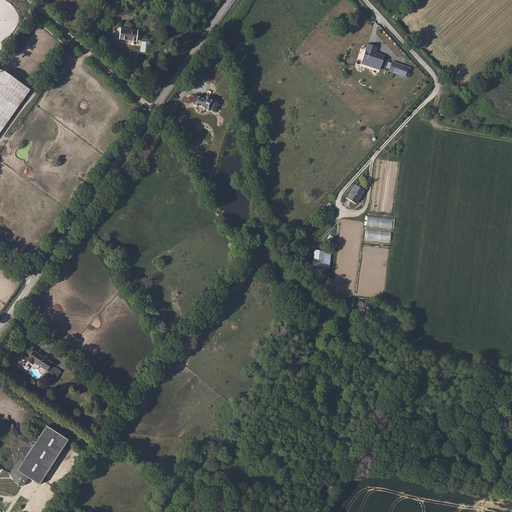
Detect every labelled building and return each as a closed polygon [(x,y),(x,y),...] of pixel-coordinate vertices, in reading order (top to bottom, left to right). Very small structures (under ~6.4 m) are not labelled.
[(137,42),(139,31),(121,28),(120,39),(137,42)] [(366,49),(362,64),(360,69),(379,75),(383,60),(369,56),(371,50),(366,49)] [(390,76),(395,78),(404,81),(407,71),(398,68),(393,66),(392,68),(390,75),(390,76)] [(0,133),(30,90),(0,68),(0,133)] [(214,102),(215,101),(199,91),(195,99),(199,102),(200,101),(207,105),(206,106),(210,108),(214,102)] [(215,111),(219,105),(214,102),(210,108),(215,111)] [(353,206),(363,192),(354,186),(345,200),(353,206)] [(392,228),(392,218),(368,216),(367,226),(392,228)] [(366,229),(365,238),(390,240),(391,231),(366,229)] [(328,251),(322,250),(312,249),(310,263),(310,265),(325,267),(328,251)] [(30,364),(32,362),(45,371),(50,364),(37,356),(32,352),(25,361),(30,364)] [(57,377),(61,372),(52,365),(48,370),(57,377)] [(0,433),(1,436),(9,436),(12,443),(17,443),(21,450),(18,456),(20,461),(10,476),(14,485),(17,487),(18,489),(23,489),(29,480),(39,488),(70,443),(48,428),(37,445),(29,444),(26,437),(20,437),(14,426),(2,426),(0,429),(0,433)]
